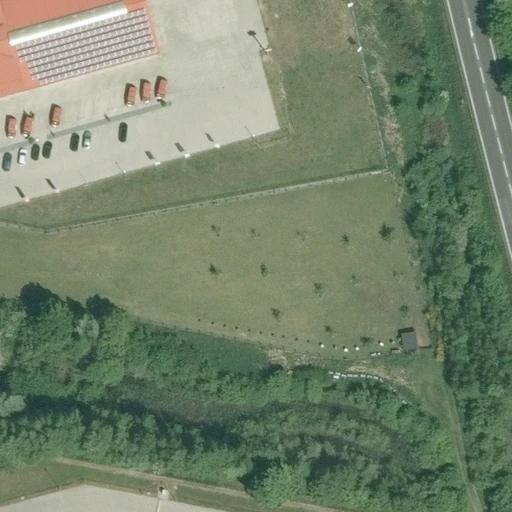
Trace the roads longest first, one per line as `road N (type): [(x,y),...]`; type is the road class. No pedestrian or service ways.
road 1 (primary): [(511,193),(463,0)]
road 2 (track): [(412,355),(454,434),(476,511)]
